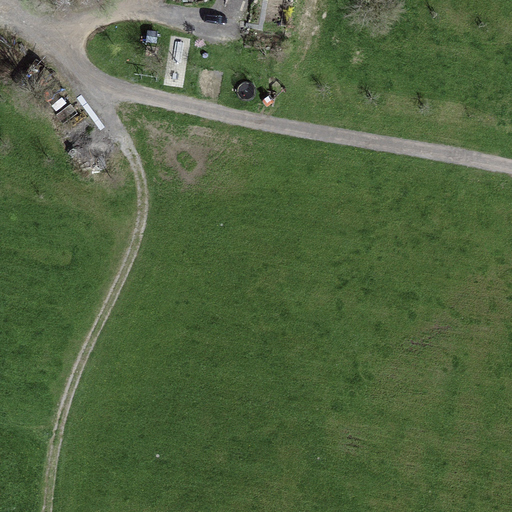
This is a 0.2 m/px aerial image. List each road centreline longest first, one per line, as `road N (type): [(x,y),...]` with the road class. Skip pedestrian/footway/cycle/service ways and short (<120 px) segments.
road 1 (track): [(511,170),(133,98),(40,29),(0,19)]
road 2 (track): [(46,511),(49,459),(84,357),(136,246),(144,195),(115,126),(40,29)]
